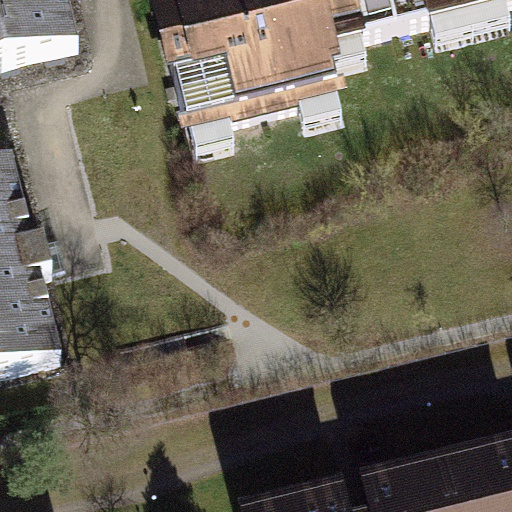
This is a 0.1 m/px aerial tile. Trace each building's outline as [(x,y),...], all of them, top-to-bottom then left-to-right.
[(63,0),(0,0),(0,74),(76,58),(63,0)] [(298,0),(145,0),(182,151),(353,110),(342,63),(328,9),(303,15),(298,0)] [(475,0),(298,0),(303,15),(328,9),(342,63),(483,29),(475,0)] [(511,0),(475,0),(483,29),(511,21),(511,0)] [(14,176),(0,178),(0,382),(57,370),(14,176)] [(511,511),(511,463),(370,495),(373,511),(511,511)] [(349,511),(346,499),(293,511),(349,511)]
